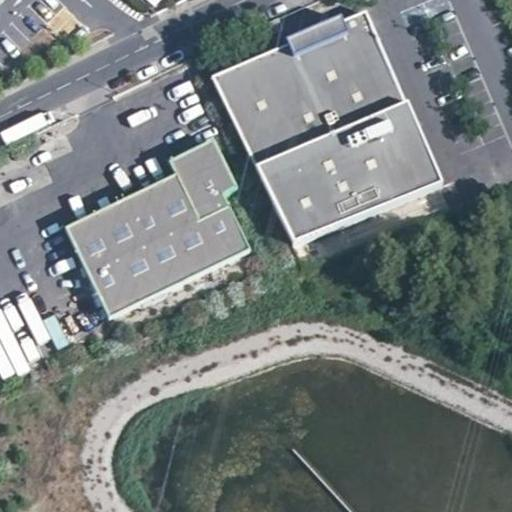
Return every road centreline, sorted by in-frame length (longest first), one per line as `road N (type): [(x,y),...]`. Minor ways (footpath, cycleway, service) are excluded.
road 1 (track): [(112,511),(102,500),(98,441),(137,396),(290,337),(330,332),(511,406)]
road 2 (unclassified): [(0,116),(240,0)]
